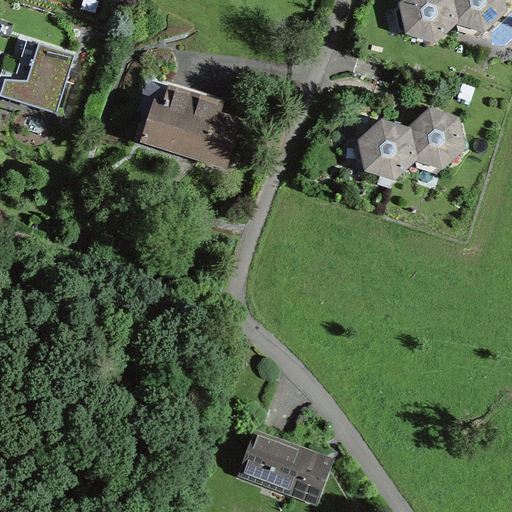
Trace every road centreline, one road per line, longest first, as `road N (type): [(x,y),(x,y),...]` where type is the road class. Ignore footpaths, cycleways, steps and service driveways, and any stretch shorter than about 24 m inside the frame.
road 1 (residential): [(230,306),(341,0)]
road 2 (residential): [(230,306),(329,405),(397,511)]
road 3 (residential): [(0,231),(230,306)]
